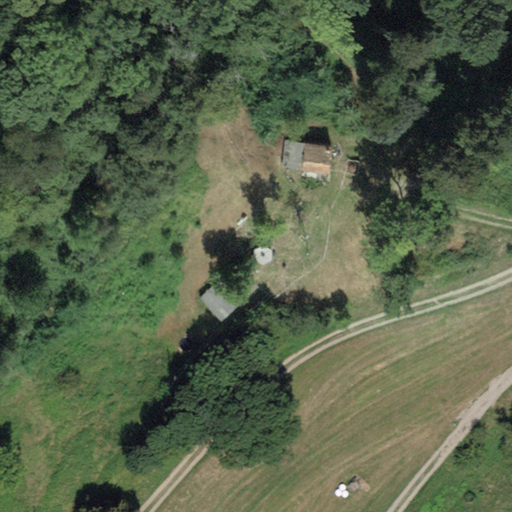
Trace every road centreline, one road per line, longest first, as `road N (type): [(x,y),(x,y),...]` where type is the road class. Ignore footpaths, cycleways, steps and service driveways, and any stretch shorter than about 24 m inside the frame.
road 1 (track): [(511,273),(353,327),(261,386),(146,511)]
road 2 (track): [(396,511),(511,373)]
road 3 (track): [(511,225),(464,214),(405,181),(373,148)]
